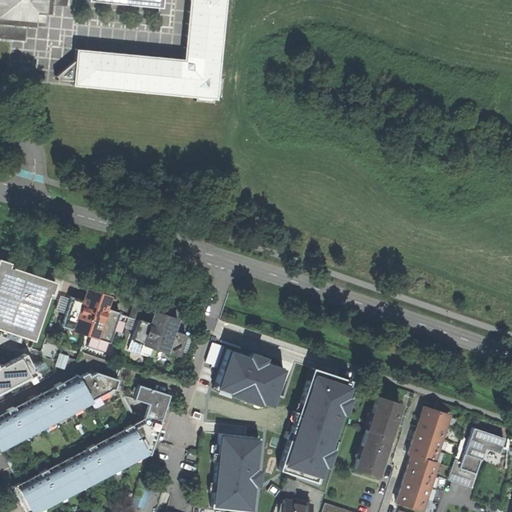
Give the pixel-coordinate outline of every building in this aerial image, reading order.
[(34,27),(35,19),(36,19),(36,21),(40,22),(44,18),(44,14),(42,14),(42,13),(51,14),(52,4),(67,6),(67,0),(0,0),(0,39),(23,41),(25,26),(34,27)] [(186,0),(181,58),(74,48),(72,59),(54,75),(55,76),(55,79),(71,80),(70,85),(194,96),(193,100),(211,102),(211,98),(215,98),(215,95),(219,96),(220,78),(216,78),(223,0),(186,0)] [(19,336),(32,340),(47,297),(46,296),(47,293),(50,294),(54,282),(0,263),(0,329),(1,329),(3,324),(21,330),(19,336)] [(83,333),(97,292),(85,289),(81,300),(69,296),(59,325),(67,328),(70,334),(75,331),(83,333)] [(109,297),(97,292),(83,333),(107,342),(117,312),(105,308),(109,297)] [(165,315),(153,311),(149,323),(137,318),(130,339),(127,349),(137,352),(140,342),(142,343),(142,344),(153,348),(165,315)] [(177,319),(165,315),(153,348),(166,352),(166,351),(178,355),(185,335),(173,330),(177,319)] [(0,332),(0,374),(8,370),(10,373),(24,365),(26,358),(24,357),(29,341),(0,332)] [(188,350),(192,334),(186,332),(182,349),(188,350)] [(215,355),(211,370),(226,373),(229,359),(215,355)] [(270,367),(238,356),(230,378),(262,388),(270,367)] [(119,375),(97,367),(90,371),(88,367),(79,371),(77,368),(0,408),(0,441),(111,386),(112,384),(115,385),(119,375)] [(294,415),(330,427),(345,381),(308,370),(294,415)] [(28,508),(146,448),(152,450),(166,404),(170,402),(168,398),(171,390),(139,380),(134,394),(149,399),(145,411),(13,481),(28,508)] [(399,403),(375,395),(370,412),(372,413),(367,429),(364,428),(359,445),(362,446),(357,458),(355,457),(351,468),(375,476),(399,403)] [(453,406),(436,400),(434,407),(450,413),(453,406)] [(209,406),(195,401),(192,408),(207,413),(209,406)] [(444,426),(448,414),(422,405),(418,417),(444,426)] [(200,414),(192,411),(190,415),(198,419),(200,414)] [(330,427),(294,415),(281,458),(317,471),(330,427)] [(444,426),(418,417),(415,429),(440,438),(444,426)] [(452,479),(473,486),(485,446),(500,451),(505,435),(469,424),(452,479)] [(436,450),(440,438),(415,429),(410,442),(436,450)] [(232,451),(236,453),(240,441),(237,440),(239,434),(228,430),(215,467),(225,471),(232,451)] [(252,439),(245,436),(243,442),(250,445),(252,439)] [(436,450),(410,442),(406,454),(410,455),(432,462),(436,450)] [(228,491),(237,493),(237,494),(240,496),(244,483),(252,460),(236,453),(232,451),(225,471),(234,474),(228,491)] [(252,460),(244,483),(255,487),(265,457),(254,454),(252,460)] [(436,464),(432,462),(410,455),(406,467),(432,475),(436,464)] [(432,475),(406,467),(402,479),(428,487),(432,475)] [(155,477),(142,472),(133,498),(146,503),(155,477)] [(424,499),(428,487),(402,479),(399,491),(424,499)] [(228,491),(209,486),(204,508),(218,511),(232,511),(237,494),(237,493),(228,491)] [(424,499),(399,491),(395,502),(421,511),(424,499)] [(278,511),(306,511),(309,504),(281,499),(281,503),(278,511)] [(276,501),(271,511),(278,511),(281,503),(276,501)] [(351,511),(323,503),(319,511),(351,511)]
